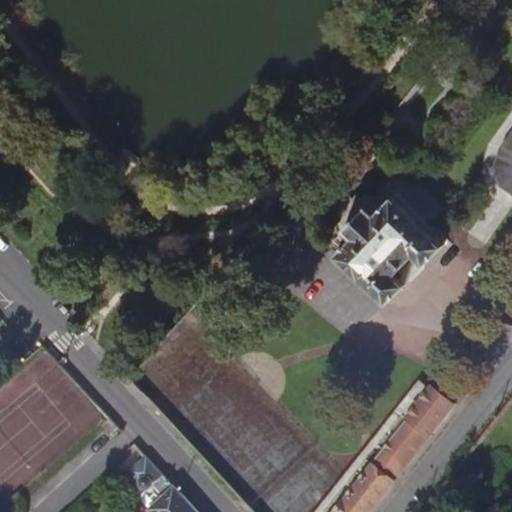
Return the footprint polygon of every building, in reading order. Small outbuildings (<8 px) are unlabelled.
[(511,131),(500,149),(493,168),(502,187),(511,192),(511,131)] [(356,237),(339,254),(390,302),(409,283),(399,273),(419,253),(428,263),(447,243),(397,194),(380,211),(371,203),(347,228),(356,237)] [(331,511),(376,511),(459,406),(432,384),(407,417),(331,511)] [(331,511),(407,417),(399,411),(319,511),(331,511)] [(120,428),(112,420),(105,426),(113,434),(120,428)] [(197,511),(165,477),(154,486),(165,497),(150,511),(197,511)]
